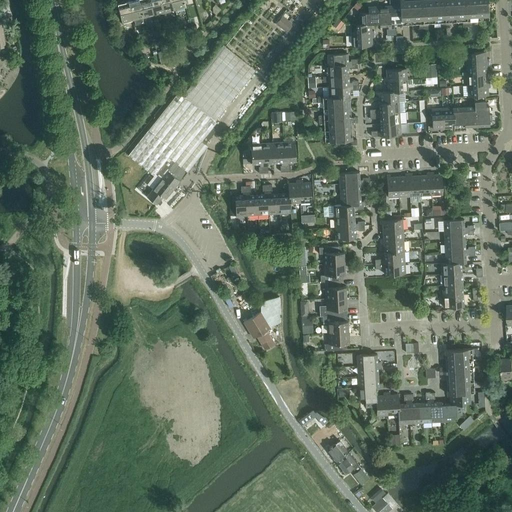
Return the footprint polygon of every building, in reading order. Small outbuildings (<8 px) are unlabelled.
[(139,0),(130,0),(128,1),(133,20),(134,20),(135,25),(144,23),(143,18),(144,18),(139,0)] [(150,0),(139,0),(144,18),(154,15),(150,0)] [(161,0),(150,0),(154,15),(164,13),(161,0)] [(172,0),(161,0),(164,13),(175,10),(172,0)] [(172,0),(175,10),(186,7),(184,0),(172,0)] [(399,0),(400,5),(390,6),(391,35),(396,35),(396,28),(394,29),(394,26),(402,25),(402,22),(401,5),(401,1),(400,0),(399,0)] [(400,0),(401,1),(401,5),(402,22),(406,22),(412,22),(410,0),(405,0),(404,0),(403,0),(400,0)] [(421,0),(410,0),(412,22),(418,21),(419,29),(423,29),(421,0)] [(432,0),(421,0),(423,29),(428,29),(427,21),(434,20),(432,0)] [(432,0),(434,20),(441,20),(441,28),(445,28),(443,0),(432,0)] [(443,0),(445,28),(450,28),(449,20),(456,19),(454,0),(443,0)] [(465,0),(454,0),(456,19),(462,19),(463,27),(467,27),(465,0)] [(476,0),(465,0),(467,27),(471,26),(471,18),(477,18),(476,0)] [(476,0),(477,18),(484,18),(484,26),(489,25),(487,0),(476,0)] [(133,20),(128,1),(117,3),(122,23),(133,20)] [(390,6),(378,7),(379,23),(379,26),(388,26),(388,29),(386,29),(387,35),(391,35),(390,6)] [(360,13),(360,24),(371,24),(379,23),(378,7),(368,7),(368,13),(360,13)] [(282,16),(276,24),(287,32),(293,24),(282,16)] [(351,25),(351,36),(373,34),(373,31),(371,31),(371,24),(360,24),(351,25)] [(373,34),(351,36),(352,47),(372,46),(371,38),(374,38),(373,34)] [(466,53),(466,64),(488,63),(488,59),(486,59),(485,52),(466,53)] [(327,54),(328,65),(357,64),(357,59),(351,59),(351,61),(348,61),(347,53),(327,54)] [(488,63),(466,64),(467,75),(487,74),(486,66),(489,66),(488,63)] [(357,64),(328,65),(329,76),(348,75),(348,67),(351,67),(351,69),(357,68),(357,64)] [(384,77),(385,81),(407,79),(406,68),(386,69),(387,77),(384,77)] [(487,74),(467,75),(468,85),(490,84),(489,81),(487,81),(487,74)] [(348,75),(329,76),(329,87),(358,85),(358,81),(352,81),(352,82),(349,83),(348,75)] [(407,79),(385,81),(385,84),(387,84),(387,91),(398,91),(407,91),(407,79)] [(490,84),(468,85),(468,97),(488,96),(487,88),(490,88),(490,84)] [(329,87),(330,97),(347,96),(347,97),(350,97),(349,89),(352,89),(352,90),(359,90),(358,85),(329,87)] [(378,95),(379,103),(398,102),(398,91),(387,91),(376,92),(376,96),(378,95)] [(158,172),(163,176),(167,170),(180,180),(187,171),(208,146),(201,141),(216,122),(178,92),(128,155),(135,160),(155,176),(158,172)] [(325,102),(326,109),(347,107),(347,100),(350,100),(350,97),(347,97),(347,96),(330,97),(317,98),(317,103),(325,102)] [(485,98),(474,99),(474,107),(475,126),(490,126),(489,118),(492,118),(491,115),(489,115),(488,106),(486,106),(485,98)] [(370,109),(370,114),(399,112),(398,102),(379,103),(379,111),(376,111),(376,109),(370,109)] [(318,115),(318,120),(348,118),(347,107),(326,109),(326,115),(318,115)] [(474,107),(453,108),(454,127),(453,127),(454,130),(465,129),(465,127),(475,126),(474,107)] [(444,130),(442,108),(431,109),(432,129),(440,128),(440,131),(444,130)] [(453,108),(442,108),(444,130),(447,130),(447,128),(453,127),(454,127),(453,108)] [(295,111),(285,112),(285,120),(295,120),(295,111)] [(281,112),(271,112),(271,121),(271,122),(282,122),(282,120),(281,112)] [(399,112),(370,114),(370,119),(377,118),(376,117),(379,117),(380,124),(400,123),(399,112)] [(348,118),(318,120),(319,124),(327,124),(327,130),(349,129),(348,118)] [(400,123),(380,124),(380,132),(377,132),(377,131),(371,131),(371,136),(400,134),(400,123)] [(352,140),(352,136),(349,136),(349,129),(327,130),(327,137),(319,137),(320,142),(338,141),(343,141),(347,140),(349,140),(352,140)] [(283,142),(273,143),(274,163),(281,162),(282,165),(280,165),(280,172),(285,172),(283,142)] [(295,142),(283,142),(285,172),(290,171),(289,165),(288,165),(287,162),(296,161),(295,142)] [(273,143),(262,144),(263,173),(268,173),(268,166),(266,166),(266,163),(274,163),(273,143)] [(263,173),(262,144),(251,144),(252,164),(260,163),(260,166),(258,167),(259,173),(263,173)] [(167,170),(163,176),(147,196),(156,204),(162,197),(165,199),(180,180),(167,170)] [(339,173),(340,184),(369,182),(369,178),(362,178),(362,180),(359,180),(359,172),(339,173)] [(427,175),(419,176),(420,195),(431,195),(430,173),(427,173),(427,175)] [(433,173),(430,173),(431,195),(442,194),(441,174),(434,175),(433,173)] [(405,177),(398,177),(399,197),(410,196),(408,174),(405,174),(405,177)] [(412,174),(408,174),(410,196),(420,195),(419,176),(412,176),(412,174)] [(399,197),(398,177),(390,177),(390,175),(386,175),(388,197),(399,197)] [(302,180),(299,181),(300,203),(311,202),(310,182),(303,183),(302,180)] [(296,183),(288,183),(290,203),(300,203),(299,181),(296,181),(296,183)] [(369,182),(340,184),(340,195),(360,194),(360,186),(363,186),(363,187),(369,187),(369,182)] [(286,193),(278,193),(279,213),(291,213),(290,203),(288,183),(284,184),(284,190),(286,190),(286,193)] [(272,184),(267,185),(269,214),(279,213),(278,193),(270,194),(270,191),(272,191),(272,184)] [(264,194),(257,195),(258,214),(269,214),(267,185),(262,185),(263,191),(264,191),(264,194)] [(247,215),(245,186),(241,186),(241,193),(243,192),(243,195),(235,196),(236,216),(247,215)] [(250,186),(245,186),(247,215),(258,214),(257,195),(249,195),(249,192),(250,192),(250,186)] [(360,194),(340,195),(341,205),(341,206),(363,204),(363,205),(370,204),(370,199),(363,200),(364,201),(360,201),(360,194)] [(334,205),(334,217),(354,215),(354,208),(357,208),(357,209),(363,209),(363,205),(363,204),(341,206),(341,205),(334,205)] [(443,205),(433,206),(433,215),(443,214),(444,214),(443,205)] [(354,215),(334,217),(335,227),(364,226),(364,221),(357,221),(358,223),(354,223),(354,215)] [(382,224),(383,231),(403,230),(402,219),(380,220),(380,224),(382,224)] [(444,220),(444,231),(473,229),(473,225),(464,225),(463,219),(444,220)] [(500,230),(508,230),(511,229),(511,222),(500,223),(500,230)] [(364,226),(335,227),(336,239),(355,237),(355,229),(358,229),(358,231),(364,230),(364,226)] [(473,229),(444,231),(445,242),(465,241),(464,235),(474,234),(473,229)] [(381,239),(381,242),(403,241),(403,230),(383,231),(383,239),(381,239)] [(403,241),(381,242),(381,246),(384,245),(384,253),(404,252),(403,241)] [(465,241),(445,242),(445,253),(475,251),(474,246),(465,247),(465,241)] [(323,254),(324,264),(344,263),(343,252),(339,252),(338,246),(319,247),(319,254),(323,254)] [(475,251),(445,253),(446,263),(461,263),(466,263),(465,256),(475,256),(475,251)] [(375,259),(375,264),(404,263),(404,252),(384,253),(384,261),(381,261),(381,259),(375,259)] [(344,263),(324,264),(324,275),(320,275),(321,282),(327,281),(340,281),(340,275),(345,274),(344,263)] [(404,263),(375,264),(375,269),(382,268),(382,267),(385,267),(385,275),(405,274),(404,263)] [(441,263),(442,275),(462,273),(461,263),(446,263),(441,263)] [(462,273),(442,275),(442,285),(462,284),(462,273)] [(309,275),(300,275),(300,276),(300,282),(300,283),(309,283),(309,275)] [(325,287),(325,299),(346,298),(345,286),(341,287),(340,281),(327,281),(328,287),(325,287)] [(462,284),(442,285),(443,296),(463,295),(462,284)] [(463,295),(443,296),(444,307),(463,306),(463,295)] [(321,308),(320,310),(320,316),(322,316),(329,316),(342,315),(342,309),(347,309),(346,298),(325,299),(326,306),(323,306),(321,308)] [(243,322),(253,337),(256,335),(265,349),(274,343),(266,330),(270,327),(260,311),(243,322)] [(327,322),(327,333),(348,332),(347,321),(342,321),(342,315),(329,316),(322,316),(323,323),(327,322)] [(348,332),(327,333),(328,344),(324,344),(324,351),(344,349),(344,343),(349,343),(348,332)] [(448,354),(448,361),(470,360),(469,353),(477,353),(477,348),(445,350),(445,354),(448,354)] [(357,355),(357,366),(381,365),(381,362),(377,362),(377,354),(357,355)] [(511,355),(511,356),(511,358),(500,359),(501,379),(511,378),(511,355)] [(470,360),(448,361),(449,372),(478,370),(478,366),(470,366),(470,360)] [(381,365),(357,366),(358,377),(378,376),(377,368),(381,368),(381,365)] [(478,370),(449,372),(449,383),(474,382),(474,381),(471,381),(471,375),(479,375),(478,370)] [(378,376),(358,377),(359,388),(375,387),(382,387),(382,383),(378,383),(378,376)] [(447,390),(447,393),(450,393),(474,391),(474,382),(449,383),(449,390),(447,390)] [(375,387),(359,388),(359,399),(365,398),(365,407),(376,406),(376,396),(375,387)] [(349,388),(338,389),(339,397),(349,396),(349,388)] [(474,391),(450,393),(447,393),(447,394),(448,394),(448,396),(450,396),(450,404),(461,404),(470,403),(470,393),(474,393),(474,391)] [(434,392),(430,393),(431,422),(442,421),(442,404),(441,402),(433,402),(433,399),(435,399),(434,392)] [(376,406),(376,415),(388,415),(386,393),(383,393),(383,395),(376,396),(376,406)] [(390,393),(386,393),(388,415),(398,414),(398,404),(398,394),(390,395),(390,393)] [(427,402),(419,403),(420,422),(431,422),(430,393),(425,393),(425,399),(427,399),(427,402)] [(398,414),(398,424),(410,423),(408,394),(403,394),(404,401),(405,401),(405,404),(398,404),(398,414)] [(413,394),(408,394),(410,423),(420,422),(419,403),(412,403),(411,400),(413,400),(413,394)] [(450,404),(442,404),(442,421),(453,421),(453,415),(462,415),(461,404),(450,404)] [(470,416),(465,420),(469,425),(474,420),(470,416)] [(328,425),(318,433),(325,443),(335,435),(328,425)] [(326,450),(335,462),(348,452),(339,440),(326,450)] [(348,452),(335,462),(345,474),(353,468),(356,472),(353,474),(360,484),(368,478),(348,452)] [(376,492),(371,497),(376,502),(381,498),(376,492)] [(382,499),(373,508),(377,511),(386,511),(391,508),(382,499)]
